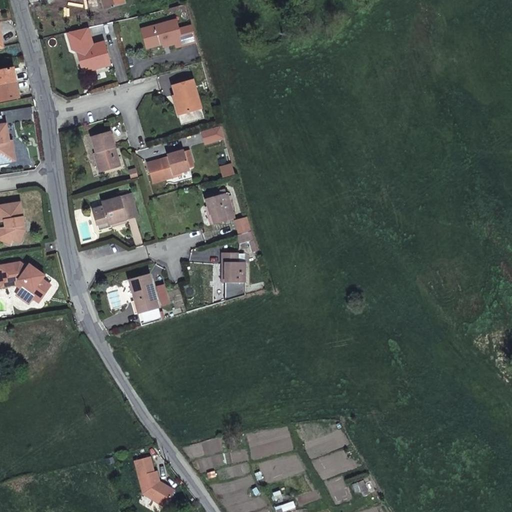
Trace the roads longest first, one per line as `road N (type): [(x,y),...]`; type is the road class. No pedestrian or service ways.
road 1 (residential): [(53,173),(64,249),(86,315),(142,413),(214,511)]
road 2 (residential): [(16,0),(37,59),(53,173)]
